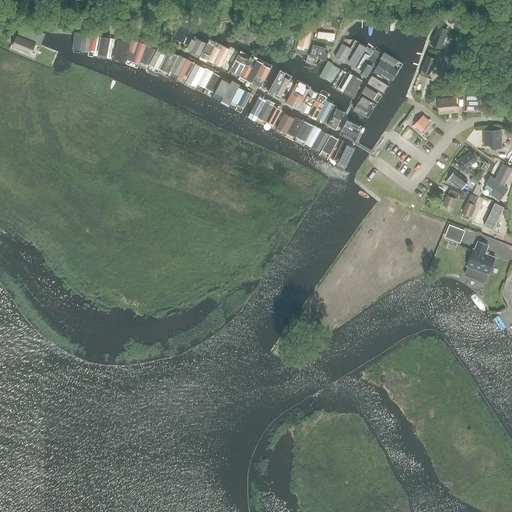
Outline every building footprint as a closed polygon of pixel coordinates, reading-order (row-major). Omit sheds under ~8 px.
[(462,29),(465,22),(456,18),(453,26),(462,29)] [(304,21),(297,49),(304,51),(305,47),(308,48),(314,24),(304,21)] [(438,25),(437,29),(431,45),(440,48),(447,28),(438,25)] [(44,35),(21,30),(13,48),(35,57),(44,35)] [(81,54),(84,33),(75,31),(73,52),(81,53),(81,54)] [(247,32),(244,44),(251,46),(254,34),(247,32)] [(317,38),(334,40),(335,34),(318,32),(317,38)] [(88,57),(93,34),(84,33),(81,54),(88,55),(88,57)] [(274,33),(273,46),(291,46),(291,40),(294,40),(294,33),(274,33)] [(93,58),(98,36),(98,35),(93,34),(88,57),(93,58)] [(111,38),(98,36),(93,58),(106,60),(106,59),(111,60),(111,61),(116,62),(121,39),(118,39),(118,38),(115,37),(115,39),(111,38)] [(187,49),(201,56),(207,43),(197,38),(198,38),(194,36),(187,49)] [(207,43),(201,56),(199,59),(207,63),(217,42),(210,38),(207,43)] [(126,64),(127,64),(131,42),(121,39),(116,62),(126,64)] [(352,56),(358,45),(355,43),(355,44),(349,40),(346,46),(342,44),(334,57),(344,63),(349,55),(352,56)] [(131,66),(140,42),(139,41),(138,44),(131,42),(127,64),(131,66)] [(147,44),(140,42),(131,66),(138,68),(138,66),(139,66),(146,46),(147,44)] [(207,63),(213,66),(222,49),(221,49),(223,45),(217,42),(207,63)] [(311,45),(308,57),(315,59),(316,58),(318,59),(324,61),(326,54),(324,53),(325,49),(311,45)] [(352,56),(349,62),(355,66),(360,58),(365,49),(358,45),(352,56)] [(149,65),(157,48),(156,50),(146,46),(139,66),(147,69),(149,65)] [(167,53),(157,48),(149,65),(159,69),(167,53)] [(372,68),(372,67),(373,65),(367,62),(373,52),(366,48),(365,49),(360,58),(355,66),(368,73),(372,68)] [(222,49),(213,66),(219,69),(220,68),(221,69),(231,50),(230,50),(229,52),(222,49)] [(374,50),(373,52),(367,62),(373,65),(378,58),(379,59),(382,54),(374,50)] [(383,54),(382,54),(379,59),(399,70),(403,63),(384,52),(383,54)] [(164,74),(174,55),(173,54),(172,56),(167,53),(159,69),(157,74),(163,76),(164,74)] [(240,76),(250,58),(249,58),(248,59),(239,54),(230,72),(239,77),(240,76)] [(175,81),(176,81),(188,60),(187,59),(179,55),(178,57),(174,55),(164,74),(176,80),(175,81)] [(427,56),(420,75),(428,78),(430,74),(436,59),(427,56)] [(240,76),(247,79),(256,62),(256,61),(250,58),(240,76)] [(393,79),(399,70),(379,59),(378,58),(373,65),(372,67),(375,69),(392,78),(393,79)] [(176,81),(184,85),(196,64),(188,60),(176,81)] [(253,83),(264,62),(262,65),(256,62),(247,79),(253,83)] [(253,83),(261,87),(270,70),(272,66),(264,62),(253,83)] [(443,62),(438,73),(445,76),(449,64),(443,62)] [(319,77),(324,80),(332,65),(327,63),(319,77)] [(184,85),(199,93),(210,71),(196,64),(184,85)] [(333,85),(342,70),(332,65),(324,80),(333,85)] [(392,78),(375,69),(372,74),(373,75),(388,84),(392,78)] [(343,93),(353,76),(354,73),(348,70),(346,73),(342,70),(333,85),(332,87),(343,93)] [(199,93),(203,95),(214,73),(210,71),(199,93)] [(211,99),(223,77),(214,73),(203,95),(211,99)] [(269,91),(275,94),(284,78),(278,75),(269,91)] [(368,82),(384,92),(389,84),(388,84),(373,75),(368,82)] [(211,99),(220,103),(230,85),(231,82),(223,77),(211,99)] [(282,98),(291,79),(290,79),(289,81),(284,78),(275,94),(282,98)] [(286,103),(297,81),(296,82),(291,79),(282,98),(287,101),(286,103)] [(352,94),(354,95),(362,81),(357,79),(346,95),(351,98),(352,94)] [(300,108),(308,94),(307,93),(310,88),(297,81),(286,103),(298,110),(300,108)] [(377,103),(384,92),(368,82),(367,82),(366,83),(367,83),(362,94),(377,103)] [(229,108),(240,88),(238,87),(238,88),(230,85),(220,103),(229,108)] [(229,108),(234,110),(245,90),(240,88),(229,108)] [(234,110),(241,114),(252,93),(251,92),(251,93),(245,90),(234,110)] [(308,116),(309,116),(320,94),(319,93),(316,98),(308,94),(300,108),(309,113),(308,116)] [(316,120),(326,100),(327,98),(320,94),(309,116),(316,120)] [(353,109),(352,109),(368,119),(373,109),(377,103),(362,94),(358,101),(353,109)] [(480,97),(466,97),(466,110),(480,110),(480,97)] [(248,117),(255,121),(266,101),(259,98),(248,117)] [(316,120),(323,123),(332,104),(333,104),(326,100),(316,120)] [(448,100),(439,101),(440,113),(458,112),(457,101),(448,102),(448,100)] [(255,121),(264,125),(274,106),(266,101),(255,121)] [(329,124),(337,107),(332,104),(323,123),(328,125),(328,123),(329,124)] [(264,125),(271,129),(282,109),(274,106),(264,125)] [(337,107),(329,124),(336,127),(344,114),(336,110),(337,107)] [(271,129),(276,131),(286,113),(281,111),(282,109),(271,129)] [(276,131),(285,136),(296,117),(295,116),(294,117),(286,113),(276,131)] [(411,123),(414,126),(421,132),(430,123),(423,116),(421,118),(418,116),(411,123)] [(295,140),(305,122),(296,117),(285,136),(295,140)] [(347,118),(339,134),(355,142),(357,143),(362,132),(359,131),(362,125),(347,118)] [(295,140),(304,145),(314,126),(305,122),(295,140)] [(304,145),(311,148),(321,130),(314,126),(304,145)] [(311,148),(320,153),(331,134),(321,130),(311,148)] [(500,131),(485,131),(485,144),(497,144),(497,147),(500,147),(500,131)] [(329,157),(339,138),(331,134),(320,153),(328,157),(328,156),(329,157)] [(329,157),(338,161),(348,143),(339,138),(329,157)] [(344,164),(353,146),(348,143),(338,161),(344,164)] [(470,152),(456,162),(462,170),(464,169),(467,174),(471,170),(468,166),(476,161),(470,152)] [(490,165),(485,162),(481,168),(486,171),(490,165)] [(494,180),(490,177),(485,184),(495,191),(492,195),(499,200),(507,189),(503,186),(511,169),(511,168),(503,164),(494,180)] [(454,171),(448,179),(461,189),(467,181),(454,171)] [(470,181),(477,185),(480,180),(473,176),(470,181)] [(451,210),(455,198),(457,199),(459,194),(449,190),(442,207),(451,210)] [(463,190),(460,198),(466,200),(469,194),(469,193),(463,190)] [(476,205),(479,198),(469,194),(466,200),(466,201),(461,213),(471,217),(476,205)] [(483,197),(474,219),(482,222),(491,200),(483,197)] [(495,203),(484,225),(493,230),(504,207),(495,203)] [(450,224),(445,237),(460,242),(465,230),(450,224)] [(468,266),(465,275),(484,282),(488,273),(489,274),(495,257),(488,255),(489,252),(486,251),(488,245),(478,242),(475,250),(473,249),(467,266),(468,266)]
